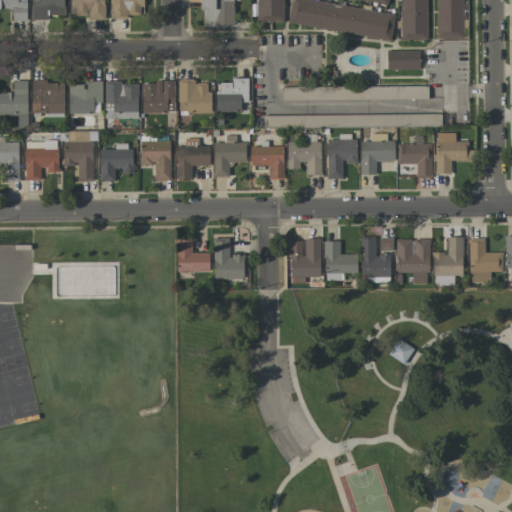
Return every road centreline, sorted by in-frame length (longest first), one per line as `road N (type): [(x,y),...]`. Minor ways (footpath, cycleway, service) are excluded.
road 1 (residential): [(511,203),(0,211)]
road 2 (residential): [(267,209),(272,371),(292,432),(311,459)]
road 3 (residential): [(242,50),(0,50)]
road 4 (residential): [(494,0),(496,203)]
